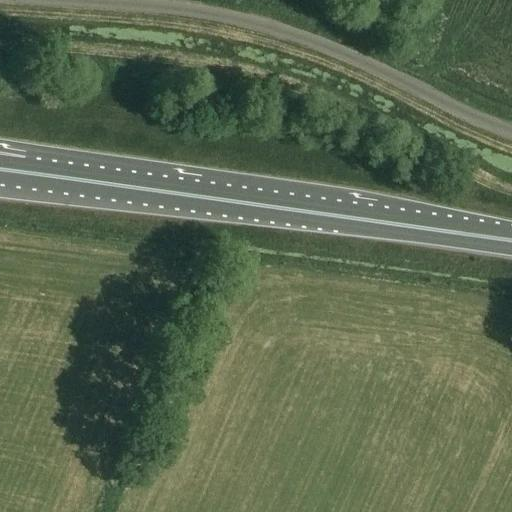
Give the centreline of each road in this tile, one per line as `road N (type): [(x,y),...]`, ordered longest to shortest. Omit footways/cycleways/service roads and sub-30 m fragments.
road 1 (trunk): [(511,242),(24,174)]
road 2 (unclassified): [(511,130),(344,48),(186,7),(89,0)]
